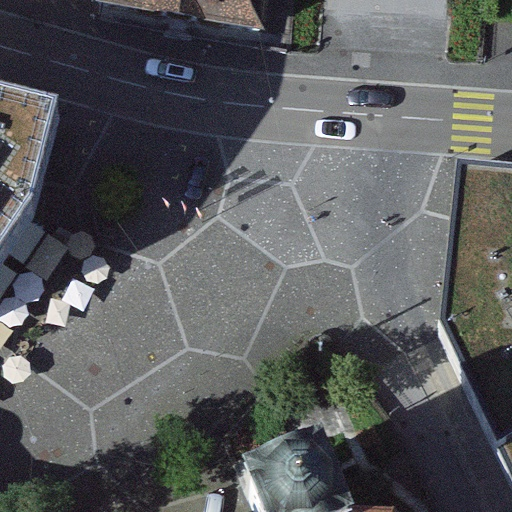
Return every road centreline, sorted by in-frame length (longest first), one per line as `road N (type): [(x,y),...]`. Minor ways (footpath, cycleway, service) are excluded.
road 1 (tertiary): [(0,50),(202,100),(377,117)]
road 2 (tertiary): [(511,128),(377,117)]
